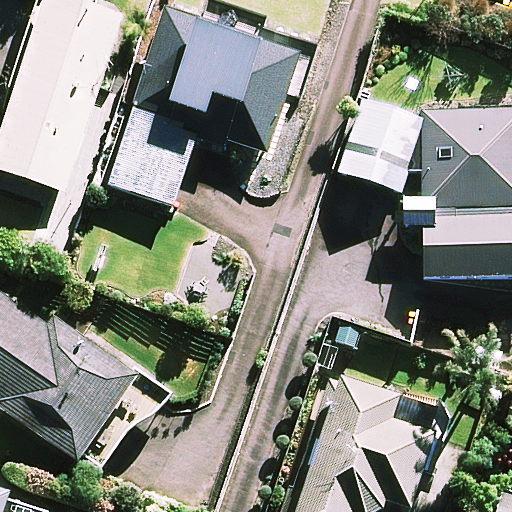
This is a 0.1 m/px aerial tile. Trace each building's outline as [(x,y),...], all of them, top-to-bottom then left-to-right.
[(124,24),(97,15),(101,0),(39,0),(1,116),(9,119),(0,147),(0,174),(67,196),(124,24)] [(262,26),(216,10),(210,30),(169,16),(111,189),(175,211),(204,122),(218,127),(214,141),(269,159),(303,60),(256,45),(262,26)] [(511,115),(408,117),(366,102),(341,177),(403,198),(412,174),(425,174),(426,201),(406,201),(406,230),(425,230),(426,283),(511,281),(511,115)] [(260,264),(197,242),(175,304),(235,325),(233,329),(236,330),(260,264)] [(69,343),(0,294),(0,411),(102,483),(166,393),(77,331),(69,343)] [(415,511),(448,420),(332,379),(285,511),(382,511),(385,506),(400,511),(415,511)] [(8,511),(12,502),(0,497),(0,511),(8,511)] [(511,511),(511,502),(504,500),(500,511),(511,511)]
